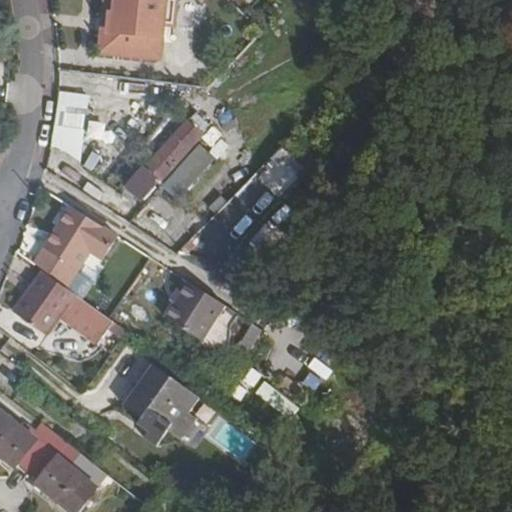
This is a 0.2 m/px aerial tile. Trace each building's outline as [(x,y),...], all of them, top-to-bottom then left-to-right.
[(105,0),(100,51),(161,58),(167,0),(105,0)] [(89,155),(91,94),(60,93),(58,154),(89,155)] [(141,205),(186,159),(167,140),(122,187),(141,205)] [(163,187),(175,199),(212,160),(200,148),(163,187)] [(202,242),(226,263),(306,170),(283,150),(202,242)] [(36,264),(47,272),(69,287),(91,254),(102,261),(117,238),(72,209),(36,264)] [(100,343),(117,322),(110,317),(69,287),(47,272),(18,314),(49,334),(62,315),(100,343)] [(214,301),(173,273),(163,288),(169,292),(154,313),(190,337),(214,301)] [(207,399),(159,364),(129,404),(147,417),(143,424),(154,432),(150,438),(162,447),(174,431),(188,441),(204,420),(196,414),(207,399)] [(267,383),(259,396),(299,421),(307,407),(267,383)] [(55,438),(39,426),(30,438),(0,415),(0,457),(14,469),(18,465),(39,482),(36,486),(68,511),(82,511),(98,491),(72,471),(81,460),(57,441),(48,453),(47,451),(55,438)]
